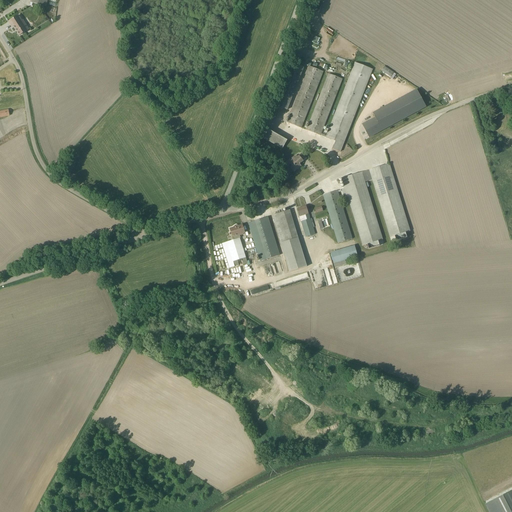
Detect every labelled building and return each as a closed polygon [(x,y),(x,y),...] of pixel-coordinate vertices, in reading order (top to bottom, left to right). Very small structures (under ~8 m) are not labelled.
[(18,15),(8,22),(12,28),(13,27),(19,36),(29,30),(23,20),(22,21),(18,15)] [(291,63),(275,105),(287,110),(304,68),(291,63)] [(373,70),(355,63),(325,138),(335,142),(332,149),(340,152),(373,70)] [(323,72),(309,66),(287,123),(301,128),(323,72)] [(342,80),(328,74),(306,130),(325,137),(325,136),(321,134),(342,80)] [(362,125),(369,138),(427,108),(417,90),(373,114),(375,118),(362,125)] [(492,106),(495,115),(508,112),(505,103),(492,106)] [(282,149),(287,141),(265,128),(260,137),(282,149)] [(285,163),(288,166),(290,165),(292,166),(290,167),(293,171),(297,168),(298,169),(301,166),(299,164),(306,159),(302,154),(297,157),(296,156),(295,157),(294,156),(290,160),(289,159),(285,163)] [(410,231),(389,164),(342,178),(341,179),(344,188),(341,189),(344,199),(347,198),(362,246),(383,240),(365,182),(371,180),(389,237),(389,238),(410,231)] [(338,243),(352,239),(337,191),(323,195),(338,243)] [(298,208),(306,206),(303,197),(296,199),(298,208)] [(299,217),(300,222),(310,219),(308,214),(306,206),(297,209),(299,217)] [(290,210),(272,216),(289,272),(306,267),(307,267),(290,210)] [(321,230),(330,226),(327,216),(317,220),(321,230)] [(268,217),(248,223),(259,262),(280,255),(268,217)] [(301,222),(305,238),(315,235),(310,219),(301,222)] [(226,242),(232,262),(237,261),(241,260),(246,258),(240,239),(240,238),(240,236),(243,235),(243,234),(245,233),(242,225),(237,226),(237,227),(235,228),(234,227),(229,229),(232,237),(233,237),(234,240),(226,242)] [(222,244),(229,268),(238,265),(237,261),(232,262),(226,242),(222,244)] [(358,257),(354,246),(330,253),(335,268),(346,265),(345,261),(345,260),(358,257)] [(302,273),(302,274),(291,277),(293,281),(308,277),(307,274),(308,273),(308,272),(302,273)] [(252,294),(274,289),(272,284),(250,289),(252,294)] [(511,511),(511,490),(484,505),(488,511),(511,511)]
